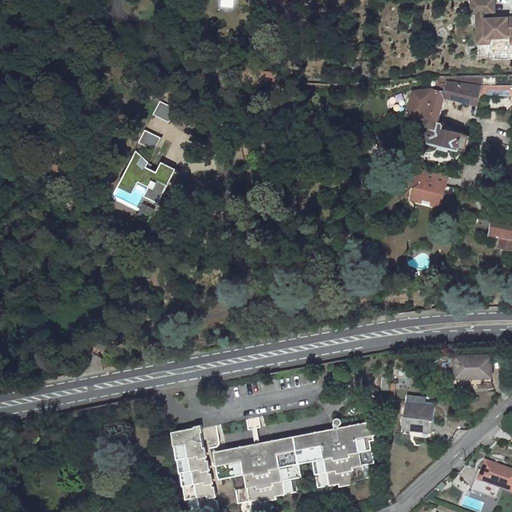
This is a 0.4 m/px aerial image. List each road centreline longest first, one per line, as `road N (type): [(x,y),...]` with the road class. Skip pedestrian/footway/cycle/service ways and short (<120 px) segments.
road 1 (primary): [(0,404),(419,327),(511,321)]
road 2 (residential): [(511,397),(392,511)]
